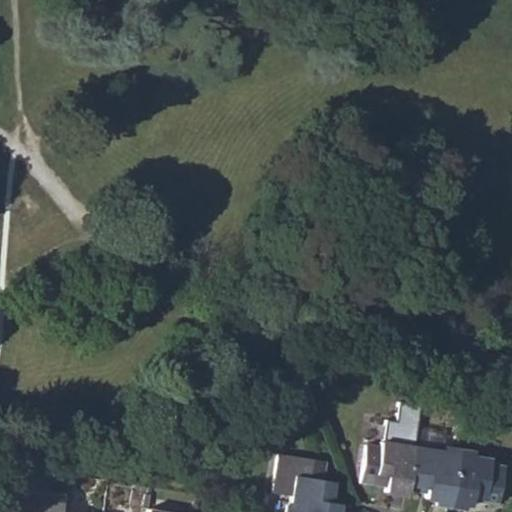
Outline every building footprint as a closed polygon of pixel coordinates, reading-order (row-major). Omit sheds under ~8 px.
[(421,499),(446,503),(455,454),(440,452),(443,439),(439,435),(415,430),(411,447),(403,490),(422,493),(421,499)] [(381,492),(402,495),(403,490),(411,447),(377,441),(375,446),(363,444),(356,480),(383,485),(381,492)] [(446,503),(467,506),(469,499),(493,504),(501,467),(487,464),(488,460),(455,454),(446,503)] [(324,462),(277,455),(271,494),(287,497),(284,511),(334,511),(336,504),(327,502),(330,483),(321,481),(324,462)] [(11,511),(55,511),(59,493),(16,486),(11,511)]
